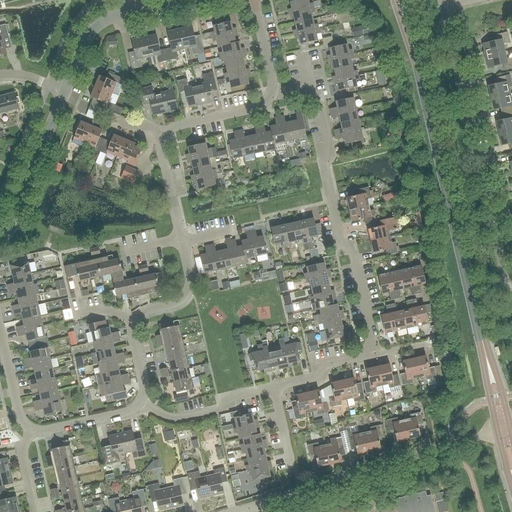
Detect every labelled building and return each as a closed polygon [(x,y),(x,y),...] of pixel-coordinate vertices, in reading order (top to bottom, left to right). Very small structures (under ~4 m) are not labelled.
[(289,14),(313,8),(312,3),(309,4),(307,0),(299,0),(290,2),(291,9),(288,10),(289,14)] [(295,24),(312,19),(311,14),(314,13),(313,8),(289,14),(290,18),(293,17),(295,24)] [(345,13),(340,13),(340,21),(354,21),(353,11),(345,11),(345,13)] [(294,35),(318,29),(317,25),(314,25),(312,19),(295,24),(296,30),(293,31),(294,35)] [(212,38),(236,32),(235,28),(232,29),(230,22),(213,26),(214,32),(211,33),(212,38)] [(2,39),(9,37),(6,25),(0,26),(0,32),(1,35),(0,35),(0,56),(6,55),(2,39)] [(179,29),(184,49),(192,48),(194,55),(204,53),(201,41),(195,43),(192,26),(179,29)] [(165,50),(168,61),(178,59),(176,51),(184,49),(179,29),(167,32),(171,48),(165,50)] [(319,34),(318,29),(294,35),(295,39),(298,38),(300,45),(317,41),(316,35),(319,34)] [(237,36),(236,32),(212,38),(213,42),(216,41),(218,47),(221,46),(235,43),(234,37),(237,36)] [(486,56),(505,52),(503,44),(510,42),(507,32),(495,35),(497,41),(483,44),(486,56)] [(158,64),(168,61),(165,50),(160,51),(156,35),(143,37),(148,58),(156,56),(158,64)] [(140,59),(148,58),(143,37),(131,40),(134,52),(128,53),(131,69),(142,67),(140,59)] [(220,58),(245,52),(244,48),(240,49),(239,42),(235,43),(221,46),(223,52),(219,53),(220,58)] [(328,60),(353,54),(352,50),(348,50),(347,44),(329,48),(331,55),(327,56),(328,60)] [(226,68),(244,64),(242,57),(246,56),(245,52),(220,58),(221,63),(225,62),(226,68)] [(511,57),(506,59),(505,52),(486,56),(488,68),(502,65),(504,71),(511,68),(511,57)] [(334,70),(352,66),(350,60),(354,59),(353,54),(328,60),(329,64),(332,63),(334,70)] [(225,79),(249,73),(248,69),(245,70),(244,64),(226,68),(227,73),(224,74),(225,79)] [(333,81),(357,75),(356,71),(353,72),(352,66),(334,70),(335,76),(332,77),(333,81)] [(95,87),(112,94),(116,83),(118,84),(121,78),(108,73),(106,79),(99,76),(95,87)] [(196,85),(201,105),(213,102),(211,92),(217,91),(213,73),(202,75),(204,83),(196,85)] [(250,77),(249,73),(225,79),(226,84),(229,83),(231,89),(248,85),(247,78),(250,77)] [(359,80),(357,75),(333,81),(334,85),(337,84),(339,91),(356,87),(355,81),(359,80)] [(491,98),(510,94),(509,87),(511,86),(509,75),(493,79),(495,85),(488,86),(491,98)] [(189,108),(201,105),(196,85),(188,87),(187,79),(176,81),(179,93),(185,92),(189,108)] [(160,93),(165,113),(177,110),(171,82),(167,83),(168,91),(160,93)] [(108,103),(112,94),(95,87),(90,98),(93,99),(90,104),(103,109),(109,112),(120,116),(123,109),(108,103)] [(163,114),(165,113),(160,93),(152,95),(151,87),(140,89),(144,106),(150,104),(153,116),(163,114)] [(0,113),(18,108),(14,93),(0,96),(0,113)] [(500,109),(501,114),(511,112),(511,100),(510,94),(491,98),(494,110),(500,109)] [(329,109),(330,114),(356,109),(353,98),(335,102),(337,108),(329,109)] [(90,104),(88,110),(100,115),(103,109),(90,104)] [(339,117),(340,123),(358,119),(356,109),(330,114),(331,119),(338,117),(339,117)] [(297,121),(291,122),(295,140),(306,137),(300,112),(295,113),(297,121)] [(499,134),(511,130),(511,112),(501,114),(503,121),(496,122),(499,134)] [(285,142),(295,140),(291,122),(285,124),(284,116),(279,117),(285,142)] [(274,145),(285,142),(279,117),(274,118),(276,126),(270,127),(271,132),(274,145)] [(334,130),(335,135),(360,130),(358,119),(340,123),(342,129),(334,130)] [(82,146),(84,143),(91,126),(80,122),(72,142),(82,146)] [(100,152),(105,140),(99,138),(102,131),(91,126),(84,143),(95,148),(94,150),(100,152)] [(259,127),(265,152),(275,149),(274,145),(271,132),(265,133),(264,126),(259,127)] [(254,154),(265,152),(259,127),(254,128),(256,135),(250,137),(254,154)] [(244,157),(254,154),(250,137),(244,138),(243,130),(238,131),(244,157)] [(363,141),(360,130),(335,135),(336,140),(344,138),(345,144),(363,141)] [(511,130),(499,134),(502,146),(508,144),(509,150),(511,149),(511,130)] [(233,159),(244,157),(238,131),(233,132),(235,140),(229,141),(233,159)] [(117,157),(124,140),(113,135),(110,142),(105,140),(100,152),(106,155),(106,152),(117,157)] [(135,144),(124,140),(117,157),(127,161),(126,163),(134,166),(141,150),(134,146),(134,145),(135,144)] [(186,157),(187,159),(211,153),(210,149),(207,149),(205,143),(188,147),(189,154),(186,155),(186,157)] [(191,162),(193,169),(210,165),(209,159),(212,158),(211,153),(187,159),(188,163),(191,162)] [(210,165),(193,169),(194,175),(190,176),(191,180),(216,174),(215,170),(211,170),(210,165)] [(125,166),(121,177),(133,182),(138,172),(125,166)] [(217,179),(216,174),(191,180),(192,184),(196,183),(197,190),(215,186),(214,180),(217,179)] [(346,199),(349,210),(368,206),(367,199),(371,199),(368,187),(357,190),(358,196),(346,199)] [(369,212),(368,206),(349,210),(351,221),(363,219),(365,224),(376,222),(373,211),(369,212)] [(302,218),(307,243),(309,250),(315,249),(313,241),(312,241),(311,238),(317,237),(313,219),(307,220),(306,217),(304,217),(302,218)] [(388,231),(392,230),(398,229),(395,217),(378,221),(380,227),(368,230),(370,241),(390,237),(388,231)] [(303,244),(307,243),(302,218),(298,219),(298,222),(292,224),(296,241),(302,240),(303,244)] [(290,243),(296,241),(292,224),(286,225),(285,222),(281,223),(286,247),(291,246),(290,243)] [(281,248),(286,247),(281,223),(277,224),(277,227),(271,229),(275,246),(281,245),(281,248)] [(250,231),(256,257),(267,254),(263,237),(257,238),(255,230),(250,231)] [(256,257),(250,231),(245,233),(247,240),(241,242),(242,246),(245,259),(246,259),(256,257)] [(391,243),(390,237),(370,241),(373,253),(385,250),(386,256),(397,253),(395,242),(391,243)] [(230,241),(236,266),(247,264),(246,259),(245,259),(242,246),(237,248),(235,240),(230,241)] [(221,251),(225,269),(236,266),(230,241),(225,242),(227,250),(221,251)] [(215,271),(225,269),(221,251),(216,252),(214,245),(209,246),(215,271)] [(204,274),(215,271),(209,246),(204,247),(206,255),(200,256),(204,274)] [(107,257),(96,259),(101,277),(111,274),(108,262),(107,257)] [(96,259),(86,261),(90,279),(101,277),(96,259)] [(108,262),(111,274),(112,279),(123,276),(122,272),(124,271),(123,264),(120,264),(119,259),(113,260),(108,262)] [(13,278),(31,274),(28,263),(18,265),(17,261),(10,263),(13,278)] [(90,279),(86,261),(64,267),(66,278),(78,275),(79,282),(90,279)] [(305,279),(330,273),(329,269),(325,270),(324,263),(306,267),(308,273),(304,274),(305,279)] [(421,266),(410,268),(416,295),(421,294),(419,288),(421,288),(420,285),(425,284),(421,266)] [(416,295),(410,268),(400,271),(404,289),(408,288),(409,290),(410,290),(411,296),(416,295)] [(400,271),(389,273),(395,299),(399,298),(398,293),(400,292),(399,290),(404,289),(400,271)] [(330,275),(330,273),(305,279),(306,284),(310,283),(311,289),(329,285),(327,278),(331,277),(330,275)] [(395,299),(389,273),(378,276),(382,294),(387,293),(388,295),(389,295),(391,300),(395,299)] [(33,284),(31,274),(13,278),(14,283),(7,285),(8,290),(33,284)] [(156,274),(145,276),(149,294),(160,291),(159,287),(158,283),(157,278),(156,274)] [(122,295),(126,294),(124,281),(123,276),(112,279),(116,296),(122,295)] [(138,296),(149,294),(145,276),(134,279),(138,296)] [(58,281),(61,295),(69,294),(65,279),(58,281)] [(126,294),(128,299),(138,296),(134,279),(124,281),(126,294)] [(229,282),(230,288),(242,285),(241,280),(229,282)] [(278,285),(279,292),(288,290),(286,283),(278,285)] [(35,295),(33,284),(8,290),(9,295),(17,293),(18,299),(35,295)] [(330,291),(329,285),(311,289),(312,294),(309,295),(310,300),(334,294),(334,290),(330,291)] [(335,296),(334,294),(310,300),(312,311),(319,309),(333,306),(333,305),(337,305),(335,296)] [(38,305),(35,295),(18,299),(19,305),(12,306),(13,311),(38,305)] [(416,299),(411,301),(417,326),(428,324),(424,306),(419,307),(418,305),(417,305),(416,299)] [(62,302),(63,310),(70,308),(68,300),(62,302)] [(417,326),(411,301),(406,302),(408,307),(406,307),(407,310),(402,311),(407,329),(417,326)] [(286,314),(287,314),(294,312),(292,304),(284,306),(286,314)] [(402,311),(398,312),(397,309),(396,310),(395,304),(390,305),(396,331),(407,329),(402,311)] [(40,316),(38,305),(13,311),(14,316),(21,314),(23,320),(40,316)] [(321,315),(317,315),(313,316),(314,321),(343,315),(342,310),(338,311),(337,305),(333,305),(333,306),(319,309),(321,315)] [(385,312),(386,315),(381,316),(385,334),(396,331),(390,305),(385,306),(387,312),(385,312)] [(315,326),(319,325),(323,324),(324,330),(342,326),(340,319),(344,319),(343,315),(314,321),(315,326)] [(43,326),(40,316),(23,320),(24,326),(16,327),(17,332),(43,326)] [(91,332),(94,342),(119,337),(118,332),(110,334),(109,328),(101,329),(99,322),(88,325),(89,333),(91,332)] [(182,336),(179,325),(174,326),(168,328),(162,329),(164,340),(182,336)] [(345,325),(342,326),(324,330),(327,345),(335,343),(334,339),(344,337),(343,330),(346,329),(345,325)] [(47,337),(45,337),(43,326),(17,332),(19,337),(26,335),(28,341),(31,340),(33,346),(48,342),(47,337)] [(70,346),(77,345),(74,332),(68,333),(70,346)] [(184,347),(182,336),(164,340),(166,351),(184,347)] [(94,342),(96,353),(114,349),(112,343),(120,342),(119,337),(94,342)] [(280,347),(274,349),(278,366),(278,370),(285,368),(287,368),(289,367),(284,346),(285,346),(284,343),(283,338),(278,339),(279,344),(280,347)] [(318,349),(316,341),(308,343),(309,351),(318,349)] [(50,359),(47,348),(49,347),(48,342),(33,346),(34,351),(30,352),(31,358),(24,360),(25,364),(50,359)] [(284,346),(289,367),(293,366),(293,363),(299,361),(297,351),(301,350),(299,343),(285,346),(284,346)] [(256,346),(257,352),(248,354),(250,361),(254,360),(257,371),(263,369),(264,373),(268,372),(263,351),(262,348),(262,345),(256,346)] [(271,368),(278,366),(274,349),(268,350),(267,346),(262,348),(263,351),(268,372),(272,371),(271,368)] [(186,357),(184,347),(166,351),(169,361),(186,357)] [(115,355),(114,349),(96,353),(91,354),(93,365),(99,364),(124,358),(123,353),(115,355)] [(425,356),(414,359),(418,378),(424,377),(425,380),(437,378),(434,367),(428,368),(425,356)] [(169,361),(171,372),(189,368),(186,357),(169,361)] [(99,364),(101,374),(118,370),(117,364),(125,363),(124,358),(99,364)] [(52,369),(50,359),(25,364),(26,369),(33,367),(35,373),(52,369)] [(412,379),(418,378),(414,359),(403,361),(405,373),(399,375),(402,386),(413,383),(412,379)] [(389,364),(377,367),(382,386),(388,385),(389,389),(399,386),(400,386),(397,375),(392,376),(389,364)] [(376,387),(382,386),(377,367),(366,369),(369,381),(363,383),(365,394),(377,391),(376,387)] [(171,372),(174,382),(191,378),(189,368),(171,372)] [(55,380),(52,369),(35,373),(36,379),(28,381),(30,385),(55,380)] [(101,374),(96,376),(98,386),(99,386),(128,379),(127,374),(120,376),(118,370),(101,374)] [(194,389),(191,378),(174,382),(176,393),(188,390),(194,389)] [(354,378),(342,381),(347,400),(353,399),(354,402),(365,400),(362,389),(356,390),(354,378)] [(101,396),(106,395),(111,394),(113,401),(125,398),(123,391),(122,385),(130,384),(128,379),(99,386),(101,396)] [(57,390),(55,380),(30,385),(31,390),(38,388),(40,394),(57,390)] [(341,401),(347,400),(342,381),(331,383),(334,395),(328,396),(330,408),(341,405),(341,401)] [(59,401),(57,390),(40,394),(41,400),(33,402),(34,407),(59,401)] [(318,390),(307,393),(311,412),(317,411),(318,415),(329,412),(327,401),(321,402),(318,390)] [(186,393),(174,395),(176,403),(187,400),(186,393)] [(305,414),(311,412),(307,393),(295,395),(298,408),(292,409),(295,420),(306,417),(305,414)] [(62,412),(59,401),(34,407),(35,411),(43,410),(44,416),(62,412)] [(264,405),(253,407),(255,418),(266,416),(264,405)] [(410,419),(404,420),(409,440),(420,437),(417,425),(423,424),(420,413),(409,415),(410,419)] [(227,430),(233,429),(258,424),(257,420),(253,420),(252,414),(234,418),(235,424),(226,426),(227,430)] [(394,430),(397,442),(409,440),(404,420),(398,422),(397,418),(386,420),(388,432),(394,430)] [(239,439),(243,439),(243,438),(257,435),(256,435),(255,429),(259,428),(258,424),(233,429),(234,434),(238,433),(239,439)] [(365,433),(369,452),(380,450),(378,438),(383,436),(381,425),(370,428),(371,432),(365,433)] [(165,442),(175,439),(173,430),(163,433),(165,442)] [(358,455),(369,452),(365,433),(358,434),(357,430),(346,433),(349,444),(355,443),(358,455)] [(120,434),(125,454),(132,452),(133,459),(145,456),(141,439),(134,441),(132,431),(120,434)] [(125,454),(120,434),(108,436),(110,446),(100,449),(104,465),(119,462),(118,455),(125,454)] [(243,438),(243,439),(244,444),(240,445),(241,450),(266,444),(265,440),(262,441),(260,434),(256,435),(257,435),(243,438)] [(325,445),(329,465),(341,462),(338,450),(344,449),(341,438),(330,440),(331,444),(325,445)] [(318,467),(329,465),(325,445),(319,447),(318,443),(307,445),(309,457),(315,455),(318,467)] [(151,455),(158,453),(155,444),(148,445),(151,455)] [(246,454),(247,459),(265,455),(263,449),(267,448),(266,444),(241,450),(242,454),(246,454)] [(56,448),(52,449),(55,460),(72,456),(70,445),(66,446),(62,447),(59,448),(56,448)] [(246,471),(250,470),(271,465),(270,461),(266,462),(265,455),(247,459),(249,465),(245,466),(246,471)] [(74,467),(72,456),(55,460),(57,471),(74,467)] [(0,473),(10,471),(7,458),(0,459),(0,473)] [(150,461),(151,471),(164,470),(162,459),(150,461)] [(186,471),(194,469),(192,460),(184,462),(186,471)] [(250,470),(253,485),(260,483),(259,479),(270,477),(268,470),(272,469),(271,465),(250,470)] [(77,477),(74,467),(57,471),(59,481),(77,477)] [(207,476),(212,496),(224,493),(221,481),(227,479),(224,468),(213,470),(214,475),(207,476)] [(0,486),(13,484),(10,471),(0,473),(0,493),(1,493),(0,487),(0,486)] [(200,499),(212,496),(207,476),(200,478),(199,471),(187,474),(190,488),(197,486),(200,499)] [(233,487),(240,485),(238,475),(231,476),(233,487)] [(62,492),(79,488),(77,477),(59,481),(62,492)] [(166,486),(172,508),(184,505),(181,493),(186,491),(183,478),(172,480),(173,485),(166,486)] [(160,511),(172,508),(166,486),(160,488),(158,483),(148,486),(151,500),(157,498),(160,511)] [(64,502),(82,498),(79,488),(62,492),(64,502)] [(127,500),(129,511),(142,511),(140,505),(146,503),(143,490),(132,492),(134,499),(127,500)] [(395,499),(398,511),(430,511),(430,510),(434,509),(431,499),(427,500),(425,492),(395,499)] [(3,500),(1,493),(0,493),(0,511),(5,511),(19,510),(16,497),(3,500)] [(116,511),(129,511),(127,500),(120,502),(119,497),(108,500),(111,511),(116,510),(116,511)] [(69,511),(84,509),(82,498),(64,502),(66,511),(69,511)] [(436,502),(438,511),(444,511),(445,511),(442,500),(436,502)]
